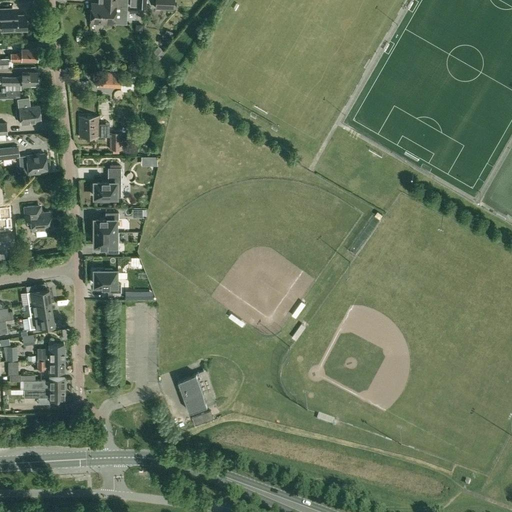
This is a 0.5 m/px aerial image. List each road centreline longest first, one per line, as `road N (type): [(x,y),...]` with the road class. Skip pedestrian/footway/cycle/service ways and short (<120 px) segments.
road 1 (residential): [(78,269),(50,0)]
road 2 (residential): [(111,458),(105,427),(79,396),(78,269)]
road 3 (tertiary): [(327,511),(189,462),(148,457)]
road 4 (tertiary): [(148,457),(289,511)]
